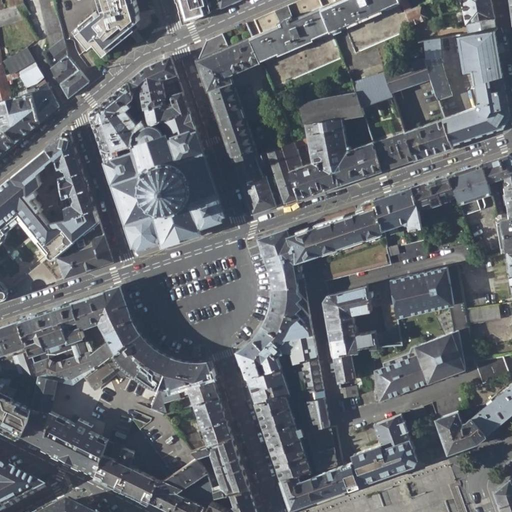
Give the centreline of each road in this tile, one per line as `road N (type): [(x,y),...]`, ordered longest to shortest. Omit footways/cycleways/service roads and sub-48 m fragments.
road 1 (residential): [(300,211),(511,138)]
road 2 (residential): [(243,231),(178,38)]
road 3 (residential): [(217,336),(277,511)]
road 4 (residential): [(74,109),(130,270)]
road 5 (residential): [(315,293),(466,255)]
road 6 (residential): [(339,425),(468,378)]
road 7 (residential): [(0,312),(130,270)]
road 8 (residential): [(315,293),(339,425)]
road 9 (residential): [(178,38),(141,55),(74,109)]
road 10 (residential): [(217,336),(241,321),(250,303),(235,234)]
